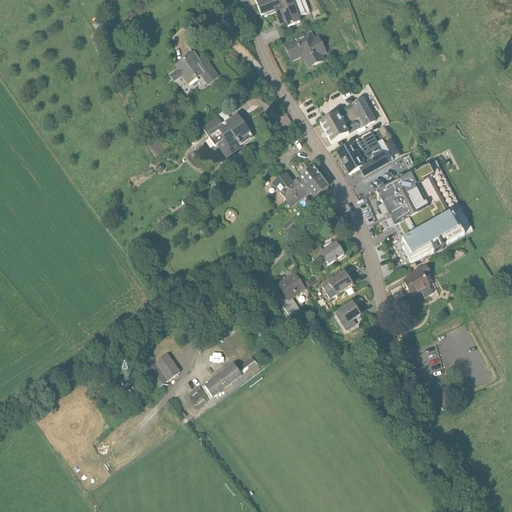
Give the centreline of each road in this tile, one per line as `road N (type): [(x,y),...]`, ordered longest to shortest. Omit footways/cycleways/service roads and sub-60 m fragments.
road 1 (track): [(0,419),(126,340),(219,298)]
road 2 (residential): [(343,194),(266,63),(244,0)]
road 3 (unclassified): [(459,511),(405,410),(388,356)]
road 4 (residential): [(388,356),(377,284),(343,194)]
road 5 (unclassified): [(219,298),(250,281),(343,194)]
